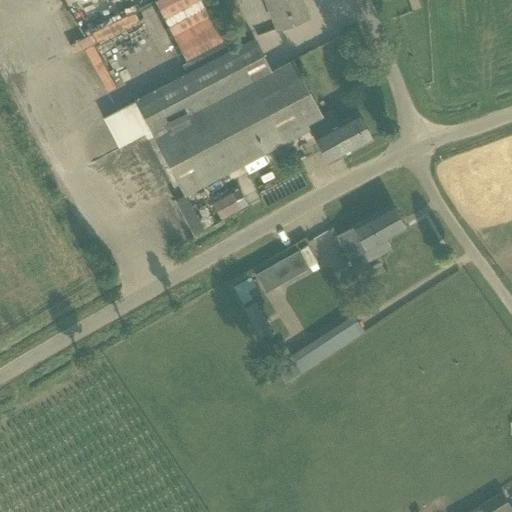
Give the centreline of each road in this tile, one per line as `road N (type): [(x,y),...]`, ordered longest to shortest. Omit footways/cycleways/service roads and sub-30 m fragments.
road 1 (unclassified): [(0,388),(98,319),(413,148)]
road 2 (unclassified): [(511,307),(448,221),(413,148)]
road 3 (unclassified): [(413,148),(363,0)]
